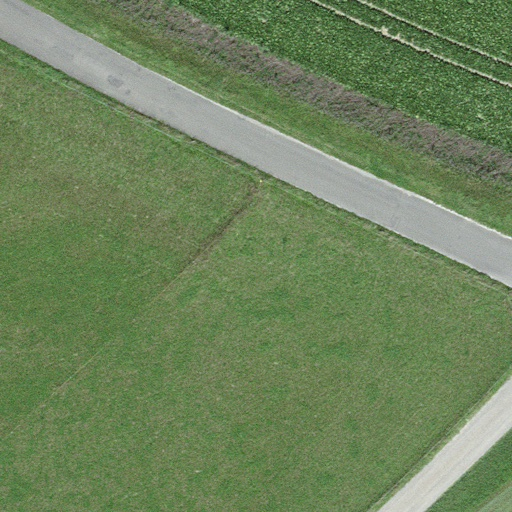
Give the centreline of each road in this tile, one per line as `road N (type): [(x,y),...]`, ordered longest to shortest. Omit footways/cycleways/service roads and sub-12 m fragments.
road 1 (unclassified): [(0,0),(158,95),(511,266)]
road 2 (unclassified): [(402,511),(511,393)]
